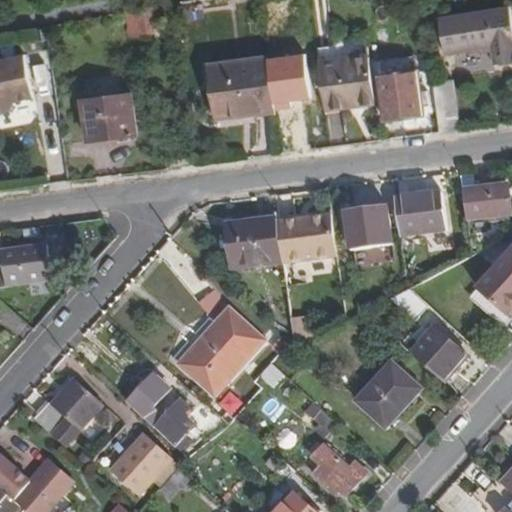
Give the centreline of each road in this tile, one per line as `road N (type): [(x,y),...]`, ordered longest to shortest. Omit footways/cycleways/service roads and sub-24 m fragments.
road 1 (residential): [(175,189),(511,145)]
road 2 (residential): [(175,189),(154,226),(0,398)]
road 3 (residential): [(0,212),(175,189)]
road 4 (residential): [(399,511),(511,387)]
